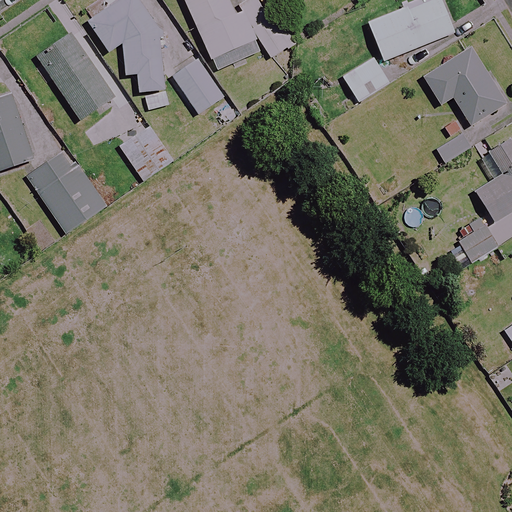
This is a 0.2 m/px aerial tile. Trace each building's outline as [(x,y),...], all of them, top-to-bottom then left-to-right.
[(126,44),(126,75),(141,74),(141,93),(165,92),(163,39),(138,0),(122,0),(109,8),(104,0),(101,0),(87,9),(93,19),(88,22),(109,54),(126,44)] [(251,0),(239,6),(235,0),(184,0),(218,73),(266,51),(270,58),(295,47),(281,18),(273,0),(251,0)] [(456,35),(442,0),(434,0),(370,25),(384,62),(456,35)] [(116,99),(72,35),(38,58),(82,122),(116,99)] [(506,107),(472,50),(425,79),(441,106),(454,98),(472,127),(506,107)] [(392,84),(376,58),(343,79),(354,95),(343,102),(348,111),(392,84)] [(224,99),(199,62),(175,79),(200,115),(224,99)] [(166,92),(146,97),(150,113),(170,108),(166,92)] [(0,173),(36,161),(13,96),(0,100),(0,173)] [(471,147),(462,134),(455,123),(445,129),(452,140),(435,151),(443,165),(471,147)] [(174,162),(151,128),(121,147),(143,182),(174,162)] [(511,146),(510,143),(481,162),(493,181),(476,193),(497,225),(511,215),(511,146)] [(75,179),(59,156),(27,178),(67,235),(107,207),(84,173),(75,179)] [(463,270),(478,260),(499,289),(510,282),(489,252),(498,246),(480,219),(469,227),(474,234),(450,251),(463,270)]
